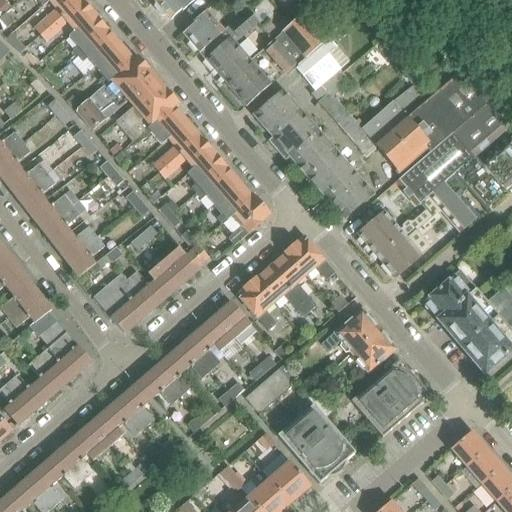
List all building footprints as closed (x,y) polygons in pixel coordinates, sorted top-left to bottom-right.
[(44,0),(47,2),(49,0),(18,0),(12,6),(18,12),(32,0),(44,0)] [(38,36),(79,0),(49,0),(47,2),(54,11),(32,30),(38,36)] [(73,33),(93,16),(79,0),(38,36),(43,43),(65,24),(73,33)] [(151,0),(151,1),(151,2),(152,8),(159,17),(165,18),(168,21),(178,12),(180,13),(195,0),(151,0)] [(336,0),(354,19),(375,0),(336,0)] [(196,54),(222,31),(205,10),(189,23),(191,25),(180,35),(196,54)] [(228,37),(233,43),(256,23),(246,11),(222,31),(196,54),(201,60),(228,37)] [(330,40),(307,12),(272,43),(297,70),(330,40)] [(64,67),(106,31),(93,16),(73,33),(80,42),(58,60),(64,67)] [(99,64),(119,47),(106,31),(64,67),(71,74),(92,56),(99,64)] [(233,43),(228,37),(201,60),(222,84),(248,61),(233,43)] [(344,54),(334,63),(329,58),(338,50),(330,40),(297,70),(296,71),(315,93),(311,96),(314,99),(342,74),(341,73),(342,72),(341,71),(351,62),(344,54)] [(0,62),(10,53),(0,43),(0,62)] [(296,71),(297,70),(272,43),(264,50),(287,78),(296,71)] [(136,58),(135,58),(132,61),(119,47),(99,64),(106,72),(84,91),(91,99),(92,100),(138,61),(136,58)] [(125,103),(153,79),(138,61),(92,100),(91,99),(81,107),(80,107),(75,111),(93,133),(106,122),(102,117),(108,111),(111,115),(125,103)] [(248,61),(222,84),(240,105),(245,105),(268,85),(248,61)] [(452,135),(493,99),(461,65),(423,99),(403,115),(414,131),(383,158),(401,178),(431,153),(452,135)] [(48,82),(53,77),(46,69),(41,75),(48,82)] [(331,119),(344,109),(334,98),(351,84),(342,74),(314,99),(331,119)] [(48,82),(57,92),(63,86),(53,77),(48,82)] [(153,79),(125,103),(128,106),(130,109),(158,84),(156,82),(153,79)] [(40,97),(46,92),(37,81),(31,86),(40,97)] [(127,134),(142,121),(170,98),(158,84),(130,109),(116,121),(127,134)] [(403,115),(423,99),(413,88),(394,104),(393,104),(363,129),(350,141),(366,159),(377,150),(383,158),(414,131),(403,115)] [(270,137),(299,112),(281,91),(252,116),(270,137)] [(75,111),(80,107),(73,98),(67,103),(75,111)] [(172,107),(175,104),(170,98),(142,121),(148,128),(130,143),(136,150),(158,132),(164,139),(184,122),(172,107)] [(511,118),(493,99),(452,135),(431,153),(401,178),(402,178),(394,185),(416,209),(421,205),(474,158),(511,126),(511,118)] [(56,118),(64,111),(55,101),(47,108),(56,118)] [(350,141),(363,129),(358,122),(356,123),(344,109),(331,119),(350,141)] [(64,128),(72,121),(64,111),(56,118),(64,128)] [(286,159),(316,133),(299,112),(270,137),(269,143),(282,158),(286,159)] [(156,173),(198,138),(184,122),(164,139),(171,147),(150,166),(156,173)] [(82,148),(90,142),(81,132),(74,138),(82,148)] [(306,178),(334,154),(316,133),(286,159),(288,159),(289,158),(306,178)] [(0,160),(21,144),(13,134),(0,144),(0,160)] [(191,170),(211,153),(198,138),(156,173),(163,180),(184,162),(191,170)] [(90,158),(98,152),(90,142),(82,148),(90,158)] [(0,180),(2,183),(20,170),(15,164),(28,154),(21,144),(0,160),(0,180)] [(511,181),(511,144),(494,160),(511,181)] [(123,169),(129,164),(136,158),(128,148),(115,159),(123,169)] [(183,204),(224,168),(211,153),(191,170),(198,178),(177,196),(183,204)] [(324,200),(353,175),(334,154),(306,178),(324,200)] [(467,191),(486,212),(506,194),(474,158),(421,205),(428,213),(433,218),(434,220),(467,191)] [(108,179),(116,173),(108,163),(100,169),(108,179)] [(14,199),(45,175),(38,165),(24,175),(20,170),(2,183),(14,199)] [(217,201),(237,183),(224,168),(183,204),(189,210),(210,192),(217,201)] [(116,188),(124,182),(116,173),(108,179),(116,188)] [(27,215),(44,202),(40,196),(53,185),(45,175),(14,199),(27,215)] [(341,220),(341,219),(370,195),(353,175),(324,200),(341,220)] [(209,234),(229,217),(252,197),(252,196),(249,198),(237,183),(217,201),(224,209),(203,227),(209,234)] [(134,209),(142,203),(133,193),(126,199),(134,209)] [(39,231),(70,207),(62,197),(49,208),(44,202),(27,215),(39,231)] [(232,246),(268,215),(252,197),(229,217),(238,228),(226,239),(232,246)] [(142,219),(150,212),(142,203),(134,209),(142,219)] [(167,220),(173,215),(165,206),(159,211),(167,220)] [(51,247),(69,233),(64,227),(78,217),(70,207),(39,231),(51,247)] [(377,263),(405,239),(382,212),(355,236),(377,263)] [(426,224),(433,218),(428,213),(421,219),(426,224)] [(167,220),(175,229),(180,224),(173,215),(167,220)] [(141,237),(148,244),(157,236),(151,228),(141,237)] [(64,263),(95,239),(87,229),(74,239),(69,233),(51,247),(64,263)] [(392,279),(428,248),(413,231),(405,239),(377,263),(392,279)] [(182,237),(189,247),(195,242),(187,233),(182,237)] [(138,252),(148,244),(141,237),(131,245),(138,252)] [(211,237),(202,245),(213,257),(221,249),(211,237)] [(95,239),(64,263),(76,279),(94,265),(89,259),(102,248),(95,239)] [(327,279),(333,274),(334,274),(305,240),(299,245),(297,243),(287,252),(307,276),(316,268),(327,279)] [(0,272),(12,263),(0,247),(0,272)] [(185,258),(196,271),(197,272),(210,261),(198,247),(185,258)] [(106,257),(111,264),(113,265),(123,257),(117,249),(106,257)] [(182,254),(178,250),(163,262),(181,284),(196,271),(185,258),(182,254)] [(298,284),(307,276),(287,252),(285,254),(286,256),(271,269),(308,312),(315,305),(298,284)] [(102,271),(111,264),(106,257),(97,265),(102,271)] [(165,297),(181,284),(163,262),(147,276),(151,280),(165,297)] [(7,294),(25,280),(12,263),(0,272),(0,288),(2,287),(7,294)] [(150,311),(124,281),(112,266),(84,290),(122,335),(150,311)] [(302,318),(308,312),(271,269),(258,280),(256,279),(253,281),(274,305),(283,297),(302,318)] [(165,297),(151,280),(146,285),(134,272),(124,281),(150,311),(165,297)] [(435,318),(471,287),(458,272),(448,281),(445,280),(438,286),(440,287),(422,303),(424,306),(424,308),(427,311),(428,313),(429,312),(435,318)] [(37,295),(35,293),(25,280),(7,294),(11,299),(0,307),(0,312),(5,319),(37,295)] [(265,312),(274,305),(253,281),(242,290),(244,293),(238,299),(266,332),(274,325),(265,312)] [(482,373),(487,369),(511,347),(511,301),(500,288),(483,302),(471,287),(435,318),(482,373)] [(31,325),(48,312),(49,311),(37,295),(5,319),(13,329),(27,319),(31,325)] [(241,326),(246,322),(232,304),(216,317),(243,347),(253,339),(241,326)] [(49,349),(54,345),(67,334),(48,312),(31,325),(32,325),(29,328),(39,338),(49,349)] [(350,355),(376,332),(374,329),(374,325),(371,321),(367,321),(359,312),(320,346),(326,352),(338,342),(339,344),(338,348),(342,353),(348,353),(350,355)] [(233,355),(243,347),(216,317),(201,330),(216,347),(221,343),(233,355)] [(211,352),(216,347),(201,330),(185,344),(211,373),(221,364),(211,352)] [(366,373),(371,369),(392,351),(384,343),(385,338),(382,334),(378,334),(376,332),(350,355),(366,373)] [(76,372),(80,369),(90,360),(67,334),(54,345),(76,372)] [(20,337),(10,346),(16,353),(26,345),(20,337)] [(201,382),(211,373),(185,344),(170,357),(186,374),(191,369),(201,382)] [(61,385),(76,372),(54,345),(49,349),(39,359),(61,385)] [(181,379),(186,374),(170,357),(156,369),(182,399),(191,391),(181,379)] [(45,399),(61,385),(39,359),(29,367),(31,369),(37,377),(31,382),(45,399)] [(266,374),(275,366),(270,359),(260,367),(266,374)] [(406,382),(409,379),(412,377),(399,362),(372,385),(352,401),(350,403),(381,440),(430,398),(417,382),(411,387),(406,382)] [(256,383),(266,374),(260,367),(250,376),(256,383)] [(172,407),(182,399),(156,369),(139,384),(154,402),(162,395),(172,407)] [(45,399),(31,382),(26,387),(15,374),(5,382),(30,412),(45,399)] [(269,379),(274,385),(280,380),(275,374),(269,379)] [(352,401),(372,385),(365,376),(345,393),(352,401)] [(268,390),(274,385),(269,379),(263,384),(268,390)] [(288,392),(293,387),(286,380),(281,384),(288,392)] [(14,425),(30,412),(5,382),(0,386),(0,396),(6,404),(0,409),(14,425)] [(152,403),(154,402),(139,384),(137,386),(120,400),(146,430),(156,421),(146,409),(152,403)] [(262,396),(268,390),(263,384),(257,390),(262,396)] [(283,396),(288,392),(281,384),(277,388),(283,396)] [(235,400),(245,392),(239,385),(229,393),(235,400)] [(277,401),(283,396),(277,388),(271,394),(277,401)] [(256,401),(262,396),(257,390),(251,395),(256,401)] [(225,408),(235,400),(229,393),(219,401),(225,408)] [(271,406),(277,401),(271,394),(265,399),(271,406)] [(250,406),(256,401),(251,395),(244,400),(250,406)] [(267,410),(271,406),(265,399),(260,403),(267,410)] [(137,438),(146,430),(120,400),(105,413),(120,431),(125,427),(137,438)] [(339,468),(355,455),(313,406),(277,438),(318,486),(334,473),(329,467),(335,463),(339,468)] [(204,426),(214,418),(208,411),(198,419),(204,426)] [(115,435),(120,431),(105,413),(90,427),(116,456),(126,449),(115,435)] [(195,434),(204,426),(198,419),(188,427),(195,434)] [(0,437),(8,430),(0,420),(0,437)] [(106,464),(116,456),(90,427),(75,439),(90,457),(96,452),(106,464)] [(468,469),(487,453),(472,435),(452,451),(468,469)] [(265,436),(259,441),(267,451),(274,446),(265,436)] [(85,462),(90,457),(75,439),(60,452),(86,482),(95,474),(85,462)] [(168,457),(177,448),(171,441),(161,449),(168,457)] [(158,465),(168,457),(161,449),(152,457),(158,465)] [(76,491),(86,482),(60,452),(45,466),(60,484),(66,479),(76,491)] [(483,486),(502,470),(487,453),(468,469),(483,486)] [(291,506),(312,487),(292,464),(271,483),(291,506)] [(55,488),(60,484),(45,466),(29,479),(56,508),(65,500),(55,488)] [(137,482),(146,474),(140,467),(131,475),(137,482)] [(229,484),(236,478),(228,469),(221,474),(229,484)] [(498,503),(511,491),(511,481),(502,470),(483,486),(498,503)] [(127,490),(137,482),(131,475),(121,483),(127,490)] [(237,494),(241,491),(244,488),(236,478),(229,484),(237,494)] [(439,492),(445,487),(437,478),(431,483),(439,492)] [(41,511),(51,511),(56,508),(29,479),(14,492),(30,510),(35,505),(41,511)] [(259,511),(283,511),(291,506),(271,483),(249,501),(259,511)] [(453,496),(445,487),(439,492),(447,501),(453,496)] [(433,498),(425,488),(419,494),(427,503),(433,498)] [(505,511),(511,511),(511,491),(498,503),(505,511)] [(27,511),(30,510),(14,492),(0,504),(0,506),(5,511),(27,511)] [(106,508),(116,500),(110,492),(100,501),(106,508)] [(441,507),(433,498),(427,503),(435,511),(441,507)] [(92,511),(101,511),(106,508),(100,501),(90,509),(92,511)] [(259,511),(249,501),(236,511),(259,511)] [(406,511),(405,510),(402,511),(399,511),(392,503),(381,511),(406,511)]
